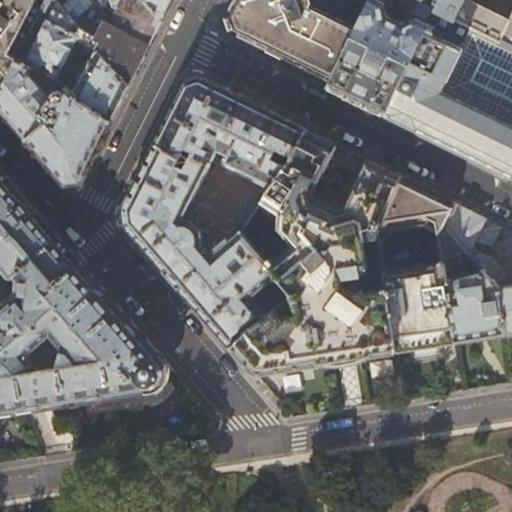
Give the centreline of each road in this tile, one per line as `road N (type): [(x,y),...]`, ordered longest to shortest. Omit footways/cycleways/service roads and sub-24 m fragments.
road 1 (residential): [(178,39),(511,202)]
road 2 (residential): [(85,228),(271,441)]
road 3 (residential): [(271,441),(0,485)]
road 4 (residential): [(511,403),(271,441)]
road 5 (residential): [(178,39),(85,228)]
road 6 (residential): [(0,132),(85,228)]
